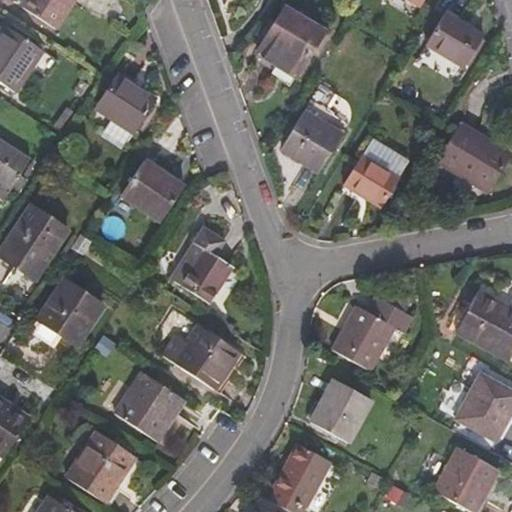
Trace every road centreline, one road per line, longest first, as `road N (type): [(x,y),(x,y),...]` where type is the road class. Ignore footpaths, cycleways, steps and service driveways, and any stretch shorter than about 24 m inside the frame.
road 1 (residential): [(179,0),(283,268)]
road 2 (residential): [(283,268),(262,415),(187,511)]
road 3 (residential): [(283,268),(511,227)]
